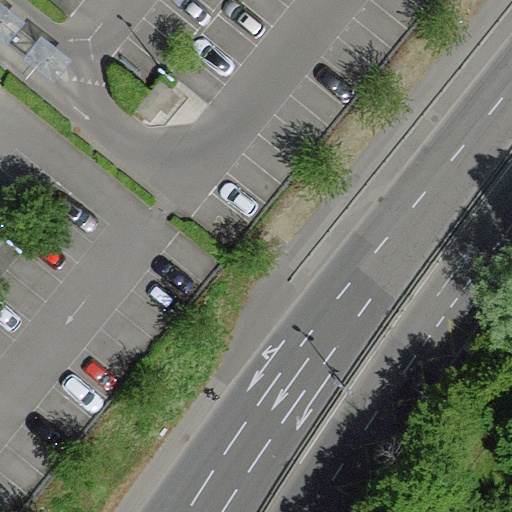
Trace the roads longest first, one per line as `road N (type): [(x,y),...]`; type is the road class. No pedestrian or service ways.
road 1 (primary): [(511,90),(406,226),(208,511)]
road 2 (primary): [(310,511),(511,219)]
